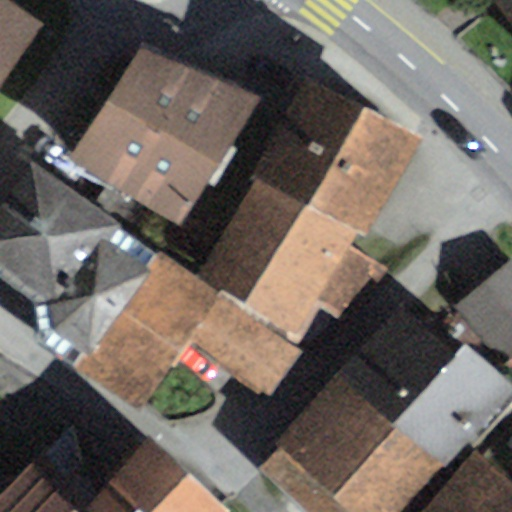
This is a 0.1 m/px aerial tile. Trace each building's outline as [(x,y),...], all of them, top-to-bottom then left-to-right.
[(0,0),(0,85),(43,26),(5,0),(0,0)] [(511,0),(496,0),(495,1),(511,24),(511,0)] [(141,45),(72,157),(173,216),(265,101),(141,45)] [(304,77),(254,173),(260,176),(358,230),(368,236),(421,139),(304,77)] [(115,224),(32,166),(0,212),(0,273),(34,298),(40,335),(141,409),(165,422),(200,413),(212,407),(214,397),(211,388),(175,362),(191,341),(268,397),(298,350),(115,224)] [(358,230),(260,176),(199,274),(299,332),(317,302),(350,321),(383,268),(349,246),(358,230)] [(111,186),(97,204),(144,237),(160,216),(111,186)] [(182,214),(164,240),(197,262),(216,234),(182,214)] [(511,261),(458,305),(508,368),(511,364),(511,261)] [(402,306),(345,369),(446,462),(511,385),(511,378),(461,343),(452,354),(402,306)] [(282,447),(259,470),(302,511),(399,511),(442,466),(339,373),(278,441),(282,447)] [(91,511),(87,506),(68,480),(85,461),(69,426),(47,452),(43,448),(12,480),(0,492),(0,511),(91,511)] [(228,511),(148,439),(87,506),(91,511),(228,511)] [(511,511),(511,483),(476,452),(423,511),(511,511)] [(0,492),(12,480),(0,469),(0,492)]
